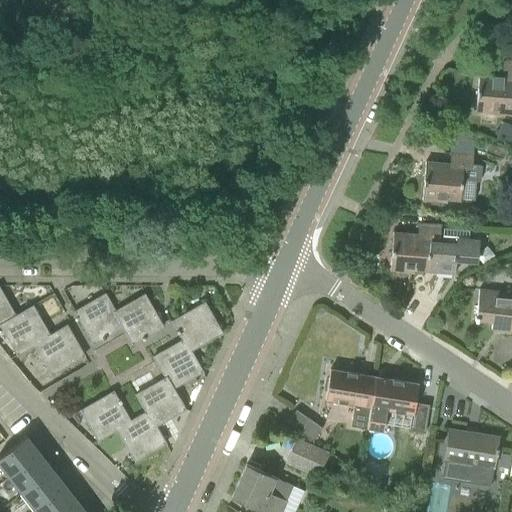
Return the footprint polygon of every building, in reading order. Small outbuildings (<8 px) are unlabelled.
[(511,61),(504,60),(503,76),(480,74),(476,111),(511,114),(511,61)] [(511,124),(504,121),(497,139),(511,144),(511,124)] [(450,152),(451,152),(451,163),(426,161),(424,198),(449,199),(449,198),(463,199),(463,198),(475,199),(477,179),(474,179),(475,165),(473,165),(473,153),(470,153),(471,139),(451,139),(450,152)] [(394,232),(390,271),(414,272),(414,270),(428,271),(430,242),(432,242),(432,237),(441,238),(442,226),(419,224),(418,234),(394,232)] [(430,242),(428,271),(455,273),(456,259),(471,260),(473,241),(457,239),(457,244),(432,242),(430,242)] [(0,325),(2,325),(16,316),(16,315),(0,287),(0,325)] [(507,292),(480,289),(477,316),(476,316),(475,320),(478,321),(478,320),(492,321),(492,329),(493,329),(493,328),(511,329),(511,295),(506,295),(507,292)] [(115,311),(116,311),(106,293),(75,311),(94,343),(103,338),(104,340),(107,338),(106,336),(123,326),(115,311)] [(145,294),(116,311),(115,311),(123,326),(133,344),(143,338),(144,340),(146,338),(145,337),(164,326),(145,294)] [(180,332),(184,340),(185,339),(191,350),(223,332),(205,302),(188,312),(173,320),(178,330),(176,331),(178,333),(180,332)] [(33,305),(16,315),(16,316),(2,325),(19,354),(35,344),(51,336),(50,335),(33,305)] [(51,336),(35,344),(52,374),(85,355),(67,325),(50,335),(51,336)] [(167,377),(174,387),(203,371),(191,350),(185,339),(184,340),(154,356),(166,378),(167,377)] [(327,391),(326,399),(355,404),(351,426),(367,428),(376,376),(331,369),(329,377),(327,379),(325,389),(327,391)] [(410,429),(426,432),(430,404),(415,402),(418,383),(376,376),(367,428),(384,431),(387,409),(412,413),(410,429)] [(189,386),(177,394),(174,387),(167,377),(166,378),(137,394),(147,411),(148,411),(156,426),(186,409),(183,405),(195,398),(189,386)] [(196,377),(188,382),(191,386),(198,382),(196,377)] [(99,440),(118,429),(131,421),(131,420),(121,403),(122,402),(121,399),(119,400),(114,391),(81,410),(99,440)] [(297,409),(287,423),(313,441),(323,428),(297,409)] [(131,421),(118,429),(136,460),(166,443),(156,426),(148,411),(147,411),(131,420),(131,421)] [(491,486),(494,468),(499,436),(451,429),(444,472),(459,474),(458,480),(491,486)] [(27,436),(0,457),(0,464),(9,477),(40,453),(28,437),(27,436)] [(319,476),(329,453),(297,438),(286,461),(319,476)] [(511,451),(504,449),(500,469),(511,471),(511,451)] [(40,453),(9,477),(22,493),(53,469),(40,453)] [(247,464),(232,497),(260,510),(259,511),(295,511),(305,490),(247,464)] [(53,469),(22,493),(35,509),(65,485),(53,469)] [(65,485),(35,509),(36,511),(63,511),(78,501),(65,485)] [(86,511),(78,501),(63,511),(86,511)]
